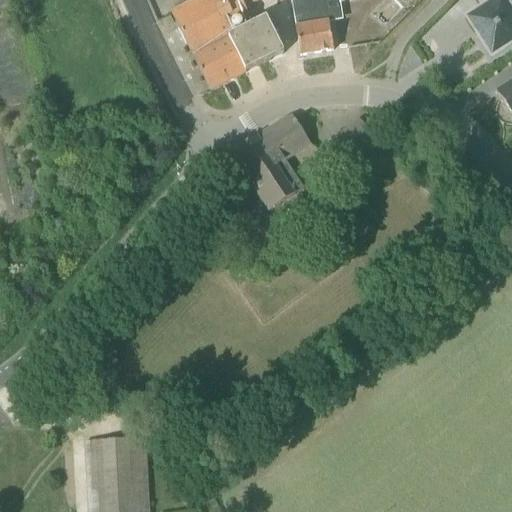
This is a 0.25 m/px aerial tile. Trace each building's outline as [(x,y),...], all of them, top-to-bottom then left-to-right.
[(197,0),(171,13),(210,91),(283,54),(266,20),(253,26),(244,8),(260,0),(197,0)] [(291,0),(301,56),(332,51),(328,24),(323,0),(291,0)] [(508,47),(511,43),(511,13),(503,0),(475,0),(482,11),(468,20),(481,40),(478,43),(491,62),(510,50),(508,47)] [(511,82),(501,90),(506,98),(503,100),(511,114),(511,82)] [(311,146),(292,117),(282,122),(256,138),(238,150),(243,158),(236,162),(269,212),(304,190),(286,162),(311,146)] [(320,152),(338,176),(377,145),(359,122),(320,152)] [(354,248),(373,233),(367,226),(373,221),(368,215),(343,235),(354,248)] [(148,511),(145,440),(85,443),(88,511),(148,511)]
